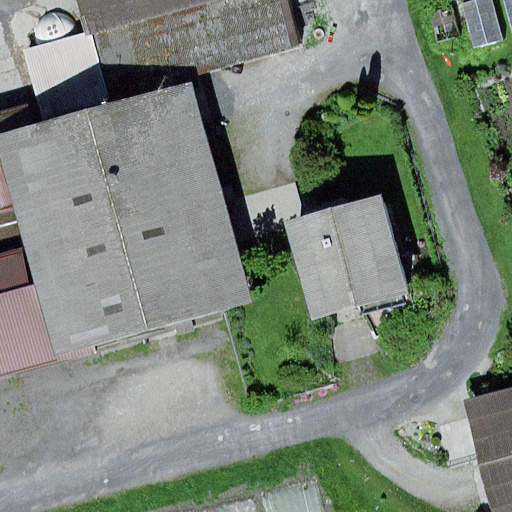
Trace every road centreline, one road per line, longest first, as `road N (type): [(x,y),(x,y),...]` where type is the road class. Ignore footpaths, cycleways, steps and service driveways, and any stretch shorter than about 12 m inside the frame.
road 1 (track): [(511,334),(488,395),(0,504)]
road 2 (track): [(419,0),(511,294)]
